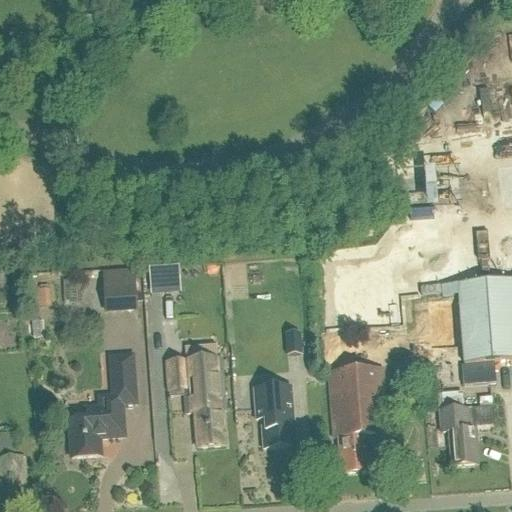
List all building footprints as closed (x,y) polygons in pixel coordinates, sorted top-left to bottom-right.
[(158,291),(174,290),(173,273),(157,274),(158,291)] [(135,276),(103,278),(104,296),(136,294),(135,276)] [(511,284),(457,289),(464,368),(494,366),(511,364),(511,284)] [(286,338),(287,358),(301,357),(300,337),(286,338)] [(227,414),(223,362),(168,367),(170,395),(185,394),(187,418),(196,417),(199,451),(227,449),(224,415),(227,414)] [(73,466),(103,463),(102,446),(126,444),(124,412),(138,411),(134,363),(112,365),(114,403),(101,404),(101,414),(86,415),(87,427),(70,428),(73,466)] [(464,368),(461,368),(463,389),(496,386),(494,366),(464,368)] [(369,475),(366,439),(387,438),(382,374),(329,377),(333,442),(338,441),(340,477),(369,475)] [(296,451),(292,391),(255,393),(257,424),(266,424),(266,434),(263,434),(264,453),(296,451)] [(463,414),(462,397),(442,398),(443,415),(439,415),(441,436),(448,436),(451,470),(478,468),(475,429),(493,428),(492,411),(463,414)] [(14,463),(13,438),(0,438),(0,502),(2,502),(2,503),(22,502),(22,498),(27,498),(25,462),(14,463)]
